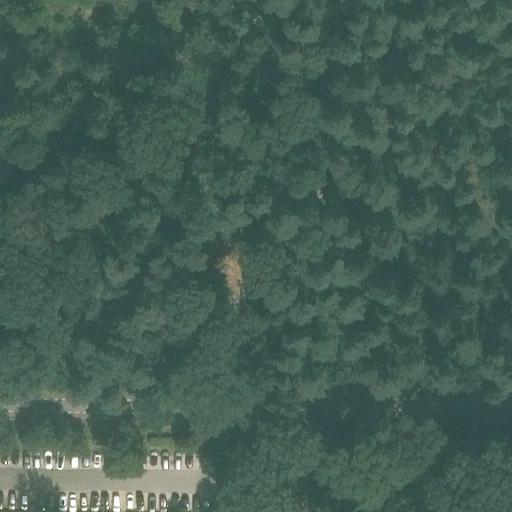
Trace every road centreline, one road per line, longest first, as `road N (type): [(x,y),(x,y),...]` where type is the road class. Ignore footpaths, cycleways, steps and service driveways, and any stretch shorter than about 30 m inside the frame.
road 1 (unclassified): [(511,407),(0,405)]
road 2 (track): [(233,0),(307,93),(332,154),(312,225),(247,370),(244,406)]
